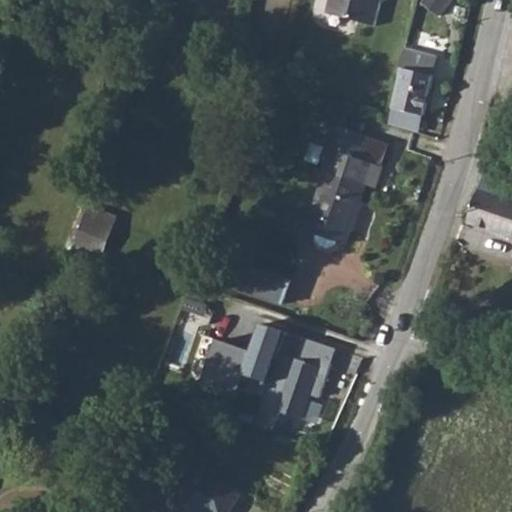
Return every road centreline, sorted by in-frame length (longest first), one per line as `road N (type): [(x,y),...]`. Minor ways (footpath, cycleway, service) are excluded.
road 1 (tertiary): [(498,0),(462,151),(405,328)]
road 2 (tertiary): [(405,328),(317,511)]
